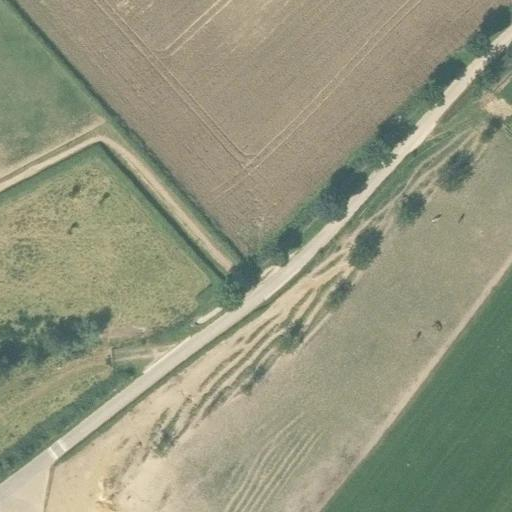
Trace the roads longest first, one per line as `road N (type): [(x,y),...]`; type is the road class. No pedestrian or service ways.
road 1 (unclassified): [(0,493),(308,255),(511,34)]
road 2 (track): [(254,300),(107,138),(0,188)]
